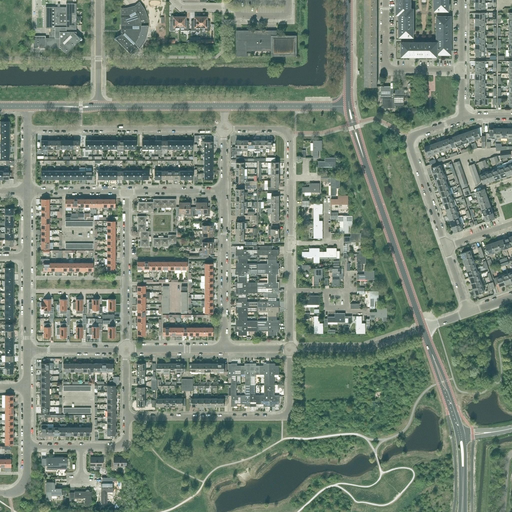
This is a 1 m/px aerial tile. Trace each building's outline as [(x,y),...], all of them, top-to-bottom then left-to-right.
[(376,0),(364,0),(364,11),(377,11),(376,0)] [(396,0),(396,2),(396,6),(396,9),(396,11),(396,12),(396,13),(396,14),(397,14),(399,14),(399,19),(399,22),(399,27),(399,29),(399,34),(399,37),(401,37),(413,37),(413,36),(413,14),(413,12),(413,11),(413,9),(411,9),(411,5),(411,2),(410,0),(396,0)] [(433,0),(434,11),(438,11),(447,11),(449,11),(449,8),(448,0),(433,0)] [(144,9),(139,3),(132,9),(121,9),(121,33),(117,38),(116,38),(115,38),(114,39),(115,40),(120,43),(131,54),(131,53),(137,47),(139,49),(140,48),(144,41),(145,39),(147,31),(148,29),(147,21),(147,19),(145,11),(144,9)] [(76,4),(66,4),(66,9),(65,9),(65,7),(55,7),(46,7),(46,8),(46,29),(46,31),(50,31),(50,39),(46,39),(46,38),(45,38),(45,47),(45,48),(46,48),(59,48),(60,48),(66,54),(65,54),(66,54),(76,43),(81,40),(82,39),(81,38),(80,38),(76,35),(76,32),(76,4)] [(377,29),(377,11),(364,11),(364,29),(377,29)] [(176,27),(179,27),(179,16),(178,16),(176,17),(175,17),(173,17),(173,20),(172,21),(170,21),(170,27),(169,28),(169,29),(170,30),(170,31),(171,31),(172,31),(173,31),(175,31),(176,27)] [(182,17),(181,16),(180,16),(179,16),(179,27),(183,27),(183,31),(189,31),(189,21),(186,21),(185,20),(185,17),(183,17),(182,17)] [(197,27),(200,27),(200,16),(199,16),(198,17),(197,17),(194,17),(194,18),(194,20),(194,21),(191,21),(191,31),(196,31),(196,30),(197,27)] [(203,17),(202,16),(201,16),(200,16),(200,27),(204,27),(205,31),(206,31),(207,31),(208,31),(209,31),(210,31),(210,30),(210,29),(210,28),(210,27),(210,21),(207,21),(206,20),(206,17),(204,17),(203,17)] [(451,43),(451,16),(439,16),(439,17),(438,17),(437,17),(437,20),(436,20),(436,39),(436,42),(434,42),(432,42),(428,42),(424,42),(420,42),(417,42),(413,42),(409,42),(401,42),(401,55),(401,57),(404,57),(409,57),(412,57),(417,57),(419,57),(424,57),(427,57),(432,57),(434,57),(436,57),(437,57),(437,56),(437,55),(449,55),(451,55),(451,52),(451,43)] [(377,29),(364,29),(364,48),(377,48),(377,29)] [(267,31),(241,31),(236,31),(236,56),(247,56),(247,51),(271,51),(271,56),(297,56),(297,36),(290,36),(277,36),(267,36),(267,31)] [(45,36),(33,36),(33,48),(38,48),(40,48),(45,48),(45,47),(45,38),(45,36)] [(377,48),(364,48),(364,67),(377,67),(377,48)] [(377,87),(377,67),(364,67),(364,87),(377,87)] [(402,90),(390,89),(390,86),(381,86),(381,96),(383,96),(383,98),(382,98),(382,108),(392,108),(392,106),(404,106),(404,96),(402,96),(402,89),(402,90)] [(474,140),(480,138),(477,129),(471,131),(474,140)] [(468,142),(474,140),(471,131),(465,133),(468,142)] [(462,144),(468,142),(465,133),(459,135),(462,144)] [(457,146),(462,144),(459,135),(453,137),(457,146)] [(451,148),(457,146),(453,137),(448,139),(451,148)] [(445,150),(451,148),(448,139),(442,141),(445,150)] [(322,148),(322,141),(313,141),(313,158),(318,158),(318,148),(322,148)] [(439,152),(445,150),(442,141),(436,143),(439,152)] [(433,154),(439,152),(436,143),(430,145),(433,154)] [(427,156),(433,154),(430,145),(424,147),(427,156)] [(318,167),(335,167),(335,158),(328,158),(328,161),(318,161),(318,167)] [(433,174),(442,171),(440,165),(431,168),(433,174)] [(507,176),(511,174),(511,172),(509,165),(503,167),(507,176)] [(501,178),(507,176),(503,167),(497,169),(501,178)] [(495,180),(501,178),(497,169),(492,171),(495,180)] [(435,180),(444,177),(442,171),(433,174),(435,180)] [(489,182),(495,180),(492,171),(486,173),(489,182)] [(483,184),(489,182),(486,173),(480,175),(483,184)] [(437,186),(447,183),(444,177),(435,180),(437,186)] [(340,186),(340,178),(331,178),(331,196),(336,196),(336,188),(336,186),(340,186)] [(279,187),(279,181),(271,181),(265,181),(265,184),(268,184),(268,190),(278,190),(278,187),(279,187)] [(302,192),(319,192),(319,183),(312,183),(312,187),(302,187),(302,192)] [(439,192),(449,188),(447,183),(437,186),(437,187),(438,191),(439,192)] [(441,197),(451,194),(449,188),(439,192),(441,197)] [(478,198),(487,195),(485,189),(476,192),(478,198)] [(443,203),(453,200),(451,194),(441,197),(443,203)] [(336,204),(348,204),(348,195),(340,195),(340,199),(336,199),(331,199),(331,205),(336,204)] [(480,204),(489,201),(487,195),(478,198),(480,204)] [(445,209),(455,206),(453,200),(443,203),(445,209)] [(482,210),(491,207),(489,201),(480,204),(482,210)] [(181,213),(184,213),(184,203),(179,203),(179,209),(176,209),(176,207),(176,208),(176,216),(181,216),(181,213)] [(190,209),(190,207),(190,203),(184,203),(184,213),(187,213),(187,216),(193,216),(193,209),(190,209)] [(198,213),(201,213),(201,203),(196,203),(196,209),(193,209),(193,216),(198,216),(198,213)] [(206,209),(206,207),(206,203),(201,203),(201,213),(204,213),(204,216),(209,216),(209,207),(209,209),(206,209)] [(323,212),(323,204),(319,204),(314,204),(314,221),(319,221),(319,212),(323,212)] [(448,215),(457,212),(455,206),(445,209),(448,215)] [(484,216),(493,212),(491,207),(482,210),(484,216)] [(450,221),(459,218),(457,212),(448,215),(450,221)] [(495,219),(493,213),(493,212),(484,216),(486,222),(495,219)] [(352,224),(352,216),(338,216),(338,219),(338,222),(342,222),(342,220),(344,220),(343,228),(340,228),(339,229),(338,230),(338,233),(349,233),(349,226),(352,226),(352,224)] [(452,227),(461,224),(459,218),(450,221),(452,227)] [(323,238),(323,221),(319,221),(314,221),(314,238),(323,238)] [(208,222),(201,222),(199,222),(199,228),(202,228),(202,231),(212,231),(212,225),(206,225),(206,222),(208,222)] [(454,233),(463,230),(461,224),(452,227),(454,233)] [(212,231),(202,231),(202,234),(199,234),(199,239),(206,239),(206,236),(212,236),(212,231)] [(351,242),(361,242),(361,233),(353,233),(353,237),(344,237),(344,250),(344,251),(347,251),(348,251),(348,242),(351,242)] [(506,248),(511,246),(509,237),(503,239),(506,248)] [(206,242),(206,239),(199,239),(199,244),(202,244),(202,248),(212,248),(212,242),(206,242)] [(500,250),(506,248),(503,239),(497,241),(500,250)] [(494,252),(500,250),(497,241),(491,243),(494,252)] [(488,254),(494,252),(491,243),(485,245),(488,254)] [(271,250),(271,246),(260,246),(260,250),(257,250),(257,255),(268,255),(268,259),(276,259),(277,256),(279,256),(279,250),(271,250)] [(212,253),(212,248),(202,248),(202,251),(199,251),(199,257),(208,257),(206,257),(206,253),(212,253)] [(319,257),(319,252),(319,248),(312,248),(312,252),(302,252),(302,257),(314,257),(314,263),(320,263),(320,257),(319,257)] [(337,251),(337,248),(329,248),(329,252),(319,252),(319,257),(320,257),(337,257),(337,251)] [(247,255),(257,255),(257,250),(236,250),(236,256),(238,256),(238,259),(247,259),(247,255)] [(463,260),(472,257),(470,250),(461,254),(463,260)] [(366,254),(361,254),(357,253),(357,271),(362,271),(363,261),(366,261),(366,254)] [(465,266),(474,262),(472,257),(463,260),(465,266)] [(247,264),(247,259),(238,259),(238,263),(236,263),(236,269),(257,269),(257,264),(247,264)] [(276,263),(276,259),(268,259),(268,264),(257,264),(257,269),(279,269),(279,263),(276,263)] [(467,272),(476,268),(474,262),(465,266),(467,272)] [(469,277),(478,274),(476,268),(467,272),(469,277)] [(247,274),(257,274),(257,269),(236,269),(236,275),(238,275),(238,279),(247,279),(247,274)] [(277,275),(279,275),(279,269),(257,269),(257,274),(268,274),(268,278),(277,278),(277,275)] [(323,276),(323,269),(314,269),(314,286),(319,286),(319,279),(319,276),(323,276)] [(340,276),(343,276),(343,269),(336,269),(332,269),(332,286),(340,286),(340,279),(340,276)] [(357,280),(374,280),(374,271),(367,271),(367,274),(364,274),(357,274),(357,280)] [(506,285),(511,283),(508,273),(503,275),(506,285)] [(480,280),(478,274),(469,277),(471,283),(480,280)] [(499,287),(506,285),(503,275),(496,278),(499,287)] [(279,282),(277,282),(277,278),(268,278),(268,283),(257,283),(257,288),(279,288),(279,282)] [(257,283),(247,283),(247,279),(238,279),(238,282),(236,282),(236,288),(257,288),(257,283)] [(482,286),(480,280),(471,283),(473,289),(482,286)] [(484,292),(482,286),(473,289),(475,295),(484,292)] [(257,293),(257,288),(236,288),(236,294),(238,294),(238,297),(247,297),(247,293),(257,293)] [(279,294),(279,288),(257,288),(257,293),(268,293),(268,297),(277,297),(277,294),(279,294)] [(379,299),(379,293),(379,291),(370,291),(370,309),(375,308),(375,301),(375,299),(379,299)] [(320,305),(319,296),(312,296),(312,299),(302,299),(302,305),(320,305)] [(247,302),(247,297),(238,297),(238,301),(236,301),(236,307),(257,307),(257,302),(247,302)] [(277,301),(277,297),(268,297),(268,302),(257,302),(257,307),(279,307),(279,301),(277,301)] [(44,302),(41,302),(41,309),(44,309),(44,313),(54,313),(54,307),(51,307),(51,299),(44,299),(44,302)] [(76,302),(73,302),(73,309),(76,309),(76,314),(86,314),(86,307),(83,307),(83,299),(76,299),(76,302)] [(92,302),(89,302),(89,309),(92,309),(92,310),(99,310),(99,314),(102,314),(102,307),(99,307),(99,299),(92,299),(92,302)] [(247,312),(257,312),(257,307),(236,307),(236,313),(238,313),(238,316),(247,316),(247,312)] [(279,313),(279,307),(257,307),(257,312),(268,312),(268,316),(277,316),(277,313),(279,313)] [(382,322),(387,322),(387,308),(379,308),(379,312),(370,312),(370,319),(370,320),(375,320),(375,317),(382,317),(382,322)] [(345,323),(345,316),(345,313),(337,313),(337,317),(328,317),(328,319),(328,322),(345,323)] [(247,321),(247,316),(238,316),(238,320),(236,320),(236,326),(257,326),(257,321),(247,321)] [(277,320),(277,316),(268,316),(268,321),(257,321),(257,326),(279,326),(279,320),(277,320)] [(320,326),(320,316),(314,316),(314,334),(323,334),(323,326),(320,326)] [(362,326),(362,324),(362,316),(356,316),(356,334),(365,334),(365,326),(362,326)] [(60,328),(56,328),(56,335),(60,335),(60,338),(67,338),(67,325),(67,323),(60,323),(60,328)] [(86,323),(76,324),(76,338),(83,338),(83,330),(86,330),(86,323)] [(92,328),(89,328),(89,335),(92,335),(92,338),(99,338),(99,330),(102,330),(102,324),(99,324),(99,327),(92,327),(92,328)] [(257,331),(257,326),(236,326),(236,332),(238,332),(238,336),(247,336),(247,331),(257,331)] [(279,332),(279,326),(257,326),(257,331),(268,331),(268,336),(277,336),(277,332),(279,332)] [(269,385),(269,363),(263,363),(264,366),(260,366),(260,375),(264,375),(264,385),(269,385)] [(275,366),(275,363),(269,363),(269,385),(275,385),(275,375),(279,375),(279,366),(275,366)] [(241,366),(237,366),(237,364),(231,364),(228,364),(228,378),(231,378),(231,385),(237,385),(237,375),(241,375),(241,366)] [(245,385),(250,385),(251,364),(245,364),(245,366),(241,366),(241,375),(245,375),(245,385)] [(260,366),(257,366),(257,364),(251,364),(250,385),(255,385),(256,375),(260,375),(260,366)] [(241,396),(237,396),(237,385),(231,385),(229,385),(229,396),(231,396),(231,406),(237,407),(237,404),(241,404),(241,396)] [(245,407),(250,407),(250,385),(245,385),(245,396),(241,396),(241,404),(245,404),(245,407)] [(260,396),(255,396),(255,385),(250,385),(250,407),(256,406),(256,404),(260,404),(260,396)] [(264,406),(269,406),(269,385),(264,385),(264,395),(260,396),(260,404),(264,404),(264,406)] [(279,395),(274,395),(275,385),(269,385),(269,406),(275,406),(275,404),(279,404),(279,395)] [(92,458),(92,457),(91,457),(91,467),(92,467),(92,466),(101,466),(101,470),(105,470),(105,462),(102,462),(102,457),(101,457),(101,458),(92,458)] [(125,458),(115,458),(115,457),(115,462),(111,462),(111,470),(115,470),(115,466),(125,466),(125,467),(125,457),(125,458)] [(67,468),(67,458),(46,458),(46,465),(47,465),(47,466),(47,469),(58,469),(58,468),(67,468)] [(54,489),(54,483),(46,482),(46,499),(51,499),(51,495),(61,495),(61,488),(54,489)] [(113,492),(113,483),(101,483),(101,489),(101,502),(106,502),(106,492),(113,492)] [(71,493),(69,493),(69,499),(69,501),(70,501),(73,501),(74,501),(74,500),(74,498),(75,498),(76,498),(84,498),(86,498),(86,500),(85,500),(85,501),(84,502),(85,503),(85,504),(86,504),(87,505),(88,504),(89,504),(90,504),(90,503),(91,503),(91,501),(91,492),(89,492),(89,491),(89,490),(88,490),(87,490),(86,490),(86,491),(85,491),(85,492),(74,492),(74,493),(71,493)]
